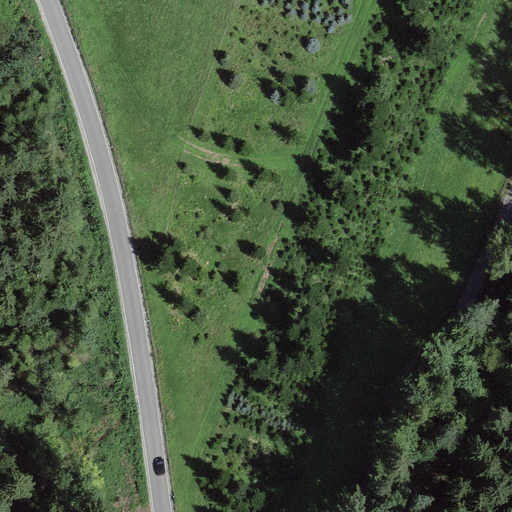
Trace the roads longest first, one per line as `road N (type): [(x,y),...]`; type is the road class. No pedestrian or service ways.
road 1 (unclassified): [(49,0),(125,239),(165,511)]
road 2 (unclassified): [(351,511),(511,193)]
